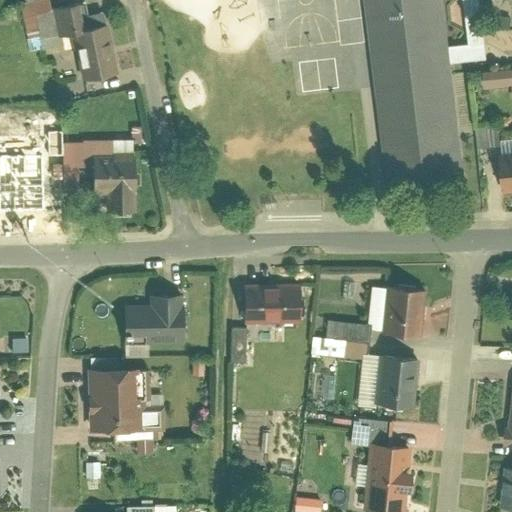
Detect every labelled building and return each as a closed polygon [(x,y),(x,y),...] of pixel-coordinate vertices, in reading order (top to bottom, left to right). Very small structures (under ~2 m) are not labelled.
[(74,28),(93,25),(88,0),(56,7),(61,31),(74,28)] [(365,0),(376,78),(377,88),(378,97),(389,181),(463,171),(440,0),(365,0)] [(74,28),(84,78),(122,71),(112,21),(93,25),(74,28)] [(511,68),(486,72),(489,89),(511,86),(511,68)] [(0,212),(42,211),(41,156),(0,157),(0,212)] [(107,213),(135,213),(133,156),(94,157),(95,190),(106,190),(107,213)] [(423,334),(427,287),(389,284),(385,330),(423,334)] [(251,320),(303,319),(303,286),(250,287),(251,320)] [(126,303),(127,339),(186,338),(186,293),(155,293),(155,303),(126,303)] [(26,352),(26,335),(7,335),(6,352),(26,352)] [(418,404),(423,356),(383,352),(377,400),(418,404)] [(142,427),(139,364),(90,367),(93,430),(142,427)] [(406,511),(414,444),(374,440),(366,506),(406,511)] [(501,501),(511,502),(511,463),(505,462),(501,501)] [(293,496),(292,509),(320,510),(320,497),(293,496)]
